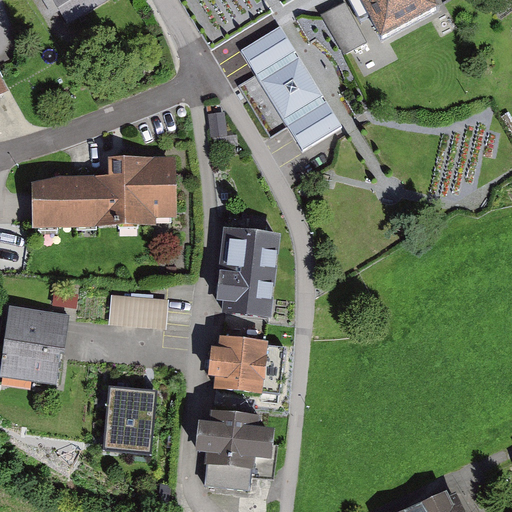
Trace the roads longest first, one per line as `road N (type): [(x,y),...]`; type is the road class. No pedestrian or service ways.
road 1 (residential): [(287,511),(306,244),(221,87),(205,75)]
road 2 (residential): [(207,511),(188,470),(217,251),(195,99),(205,75)]
road 3 (residential): [(205,75),(118,117),(0,156)]
